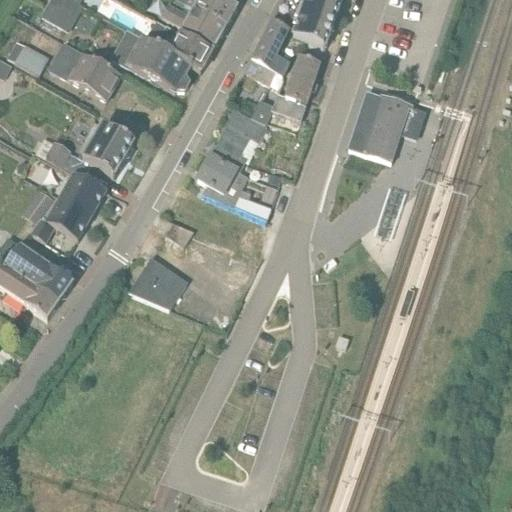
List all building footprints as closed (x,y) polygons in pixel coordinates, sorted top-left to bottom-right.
[(52,0),(48,8),(41,21),(44,23),(62,33),(64,35),(72,22),(79,9),(62,0),(52,0)] [(62,0),(79,9),(83,0),(62,0)] [(173,0),(172,2),(183,8),(226,32),(237,12),(216,0),(173,0)] [(292,0),(286,0),(272,28),(290,37),(293,38),(291,43),(324,54),(337,14),(305,4),(292,0)] [(292,0),(305,4),(337,14),(341,0),(292,0)] [(167,11),(161,22),(214,52),(226,32),(183,8),(183,9),(173,4),(168,12),(167,11)] [(156,26),(145,46),(194,75),(199,77),(200,78),(212,56),(156,26)] [(247,79),(242,88),(252,93),(257,84),(269,90),(279,96),(284,85),(282,84),(290,69),(277,63),(290,37),(272,28),(246,78),(247,79)] [(121,50),(135,58),(127,72),(129,73),(133,75),(135,77),(140,80),(143,81),(145,82),(151,85),(152,85),(158,88),(158,89),(160,90),(175,98),(176,96),(184,97),(188,89),(187,86),(194,75),(145,46),(144,47),(128,37),(127,39),(121,50)] [(24,50),(14,66),(17,68),(34,78),(37,79),(39,80),(49,63),(24,49),(24,50)] [(64,49),(49,76),(105,107),(120,80),(64,49)] [(273,112),(272,114),(280,117),(280,119),(301,126),(305,111),(322,60),(301,53),(295,72),(289,88),(284,103),(278,101),(273,112)] [(366,98),(348,154),(350,155),(351,154),(360,157),(360,158),(363,159),(363,158),(387,166),(388,167),(390,168),(391,166),(400,138),(415,143),(424,118),(409,113),(409,112),(381,102),(381,103),(366,98)] [(258,109),(251,124),(266,131),(265,130),(272,115),(258,109)] [(229,131),(211,162),(238,177),(244,166),(248,168),(258,148),(266,131),(251,124),(233,115),(226,129),(229,131)] [(53,149),(44,164),(59,174),(59,172),(63,174),(72,179),(82,184),(89,170),(113,183),(133,148),(102,130),(85,159),(80,157),(77,162),(53,149)] [(210,162),(197,185),(207,190),(202,199),(222,208),(266,227),(270,214),(248,206),(250,199),(242,196),(248,183),(246,182),(238,177),(211,162),(210,162)] [(27,168),(22,166),(17,176),(21,178),(27,168)] [(268,186),(278,189),(281,182),(270,178),(268,186)] [(59,202),(59,203),(86,219),(86,218),(90,212),(95,215),(105,197),(106,196),(82,184),(72,179),(66,190),(59,202)] [(35,210),(45,218),(54,206),(44,199),(35,210)] [(40,224),(29,238),(45,248),(54,232),(77,246),(88,226),(83,223),(86,219),(59,203),(45,226),(40,224)] [(4,271),(3,272),(23,285),(24,284),(59,307),(73,288),(20,251),(4,271)] [(129,297),(128,298),(169,315),(187,288),(151,264),(147,269),(129,297)] [(3,272),(0,276),(0,292),(47,325),(59,307),(24,284),(23,285),(3,272)] [(0,320),(0,337),(8,326),(0,320)] [(338,340),(335,349),(345,353),(348,343),(338,340)]
